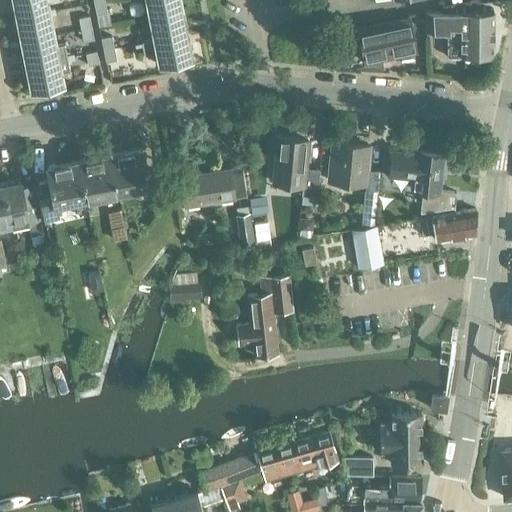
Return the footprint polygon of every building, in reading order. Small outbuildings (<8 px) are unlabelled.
[(44,0),(14,0),(18,17),(46,11),(44,0)] [(108,18),(104,0),(93,0),(97,20),(108,18)] [(148,0),(151,14),(179,8),(177,0),(148,0)] [(493,54),(493,11),(470,11),(469,4),(447,7),(447,11),(424,11),(424,13),(426,29),(426,30),(448,31),(447,56),(461,56),(461,54),(493,54)] [(184,33),(179,8),(151,14),(156,39),(184,33)] [(46,11),(18,17),(23,41),(51,35),(46,11)] [(424,13),(416,15),(419,30),(426,29),(424,13)] [(78,17),(81,29),(91,27),(89,15),(78,17)] [(356,27),(356,28),(343,31),(347,54),(348,57),(349,60),(351,62),(353,64),(356,65),(359,66),(381,67),(383,53),(392,51),(392,56),(415,51),(409,17),(356,27)] [(94,39),(91,27),(81,29),(83,41),(94,39)] [(189,58),(184,33),(156,39),(142,41),(144,53),(157,51),(160,64),(189,58)] [(51,35),(23,41),(27,64),(66,57),(63,44),(53,46),(51,35)] [(101,37),(103,49),(114,47),(111,35),(101,37)] [(116,59),(114,47),(103,49),(106,61),(116,59)] [(88,65),(98,63),(96,50),(85,53),(88,65)] [(68,70),(66,57),(27,64),(32,89),(61,83),(58,72),(68,70)] [(113,81),(125,79),(123,69),(111,71),(113,81)] [(314,196),(317,196),(320,169),(305,168),(308,139),(277,136),(272,181),(302,184),(301,195),(314,196)] [(331,142),(328,179),(365,183),(364,189),(377,190),(379,171),(367,169),(369,146),(331,142)] [(141,147),(110,153),(117,192),(118,196),(136,193),(135,188),(149,185),(141,147)] [(420,212),(454,206),(455,191),(439,190),(443,152),(413,149),(413,151),(391,148),(388,175),(411,178),(410,188),(421,189),(420,212)] [(117,192),(110,153),(78,159),(85,198),(86,203),(104,199),(103,194),(117,192)] [(46,165),(48,177),(37,179),(45,220),(59,217),(57,208),(72,205),(71,201),(85,198),(78,159),(46,165)] [(184,206),(246,196),(242,166),(180,176),(184,206)] [(158,189),(156,177),(148,179),(150,191),(158,189)] [(21,182),(4,185),(11,224),(28,221),(30,235),(38,233),(43,232),(39,217),(33,183),(21,185),(21,182)] [(4,185),(0,185),(0,226),(2,226),(11,224),(4,185)] [(364,189),(360,228),(373,225),(377,190),(364,189)] [(314,196),(301,195),(300,203),(313,205),(314,196)] [(264,197),(250,199),(253,214),(266,212),(264,197)] [(454,212),(419,218),(422,236),(434,234),(434,240),(470,234),(473,234),(475,208),(474,208),(454,212)] [(241,247),(253,245),(248,213),(236,215),(241,247)] [(301,218),(300,235),(311,236),(311,230),(312,230),(313,224),(308,219),(301,218)] [(268,222),(254,224),(257,240),(270,238),(268,222)] [(124,225),(111,227),(113,239),(126,237),(124,225)] [(376,225),(373,225),(360,228),(351,229),(357,266),(382,262),(376,225)] [(312,245),(301,248),(305,264),(316,261),(312,245)] [(99,269),(89,271),(92,291),(103,289),(99,269)] [(273,311),(292,309),(289,273),(259,276),(261,293),(247,294),(250,323),(238,323),(239,343),(252,342),(253,352),(276,350),(273,311)] [(200,282),(171,285),(172,299),(201,297),(200,282)] [(429,407),(446,410),(448,393),(431,393),(429,407)] [(421,462),(421,411),(390,411),(390,422),(380,422),(380,451),(391,451),(391,462),(421,462)] [(292,440),(298,461),(297,461),(300,471),(312,467),(314,469),(321,467),(322,465),(337,461),(328,430),(292,440)] [(236,481),(220,487),(223,497),(226,504),(228,510),(239,505),(237,500),(246,497),(240,479),(253,474),(261,471),(263,480),(300,471),(297,461),(298,461),(292,440),(279,443),(264,447),(245,454),(228,460),(234,476),(236,481)] [(511,447),(502,448),(505,497),(511,496),(511,447)] [(342,455),(346,473),(373,473),(373,455),(342,455)] [(228,460),(212,466),(220,487),(236,481),(234,476),(228,460)] [(220,487),(212,466),(198,471),(205,489),(206,491),(220,487)] [(359,484),(359,498),(363,499),(420,500),(422,476),(390,475),(389,486),(359,484)] [(197,490),(174,496),(177,511),(202,511),(201,505),(197,491),(197,490)] [(153,511),(177,511),(174,496),(151,502),(153,511)] [(302,500),(289,503),(291,511),(306,511),(320,508),(316,496),(302,500)] [(350,511),(419,511),(421,501),(364,500),(364,502),(351,502),(350,511)] [(109,511),(131,511),(129,501),(108,507),(109,511)]
